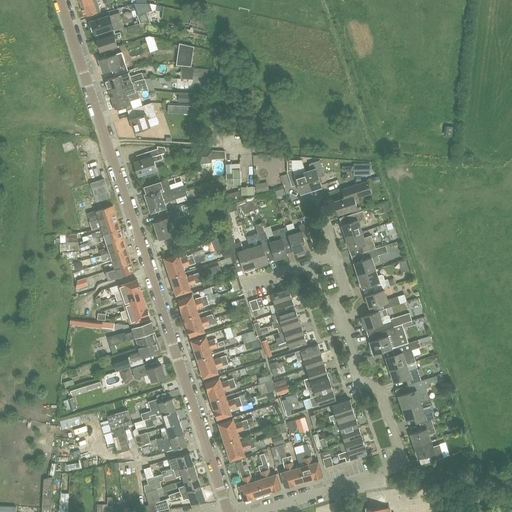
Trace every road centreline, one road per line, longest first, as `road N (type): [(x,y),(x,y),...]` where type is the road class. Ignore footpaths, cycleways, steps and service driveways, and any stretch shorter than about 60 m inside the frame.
road 1 (residential): [(228,511),(60,0)]
road 2 (residential): [(264,511),(402,466),(380,393),(362,382),(333,297)]
road 3 (unknown): [(109,151),(116,143),(254,149)]
